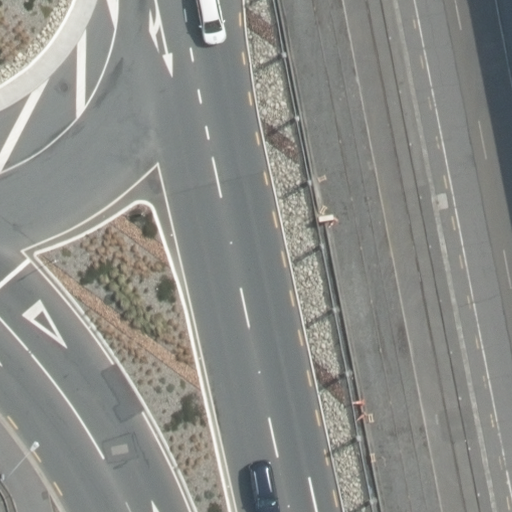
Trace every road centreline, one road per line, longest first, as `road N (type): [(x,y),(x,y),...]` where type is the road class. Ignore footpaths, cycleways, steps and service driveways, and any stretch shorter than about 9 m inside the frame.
road 1 (primary): [(191,105),(286,511)]
road 2 (primary): [(191,105),(164,193),(111,266),(0,331)]
road 3 (primary): [(93,511),(46,441),(0,393)]
